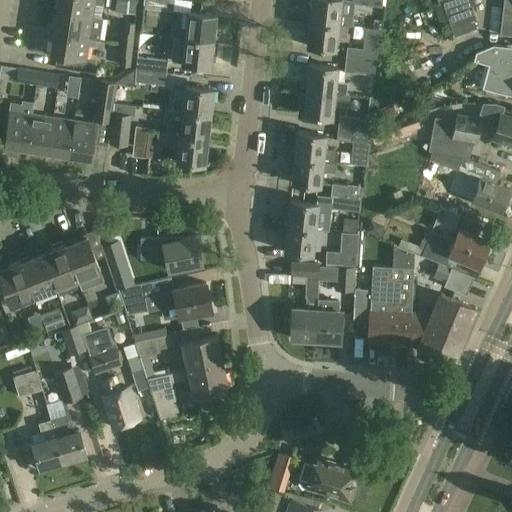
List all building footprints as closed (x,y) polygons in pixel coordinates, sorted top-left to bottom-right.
[(57,0),(56,11),(93,16),(94,4),(102,6),(103,0),(57,0)] [(136,13),(138,2),(126,0),(116,0),(115,12),(136,13)] [(173,11),(173,0),(143,0),(143,8),(173,11)] [(352,0),(311,0),(309,20),(348,25),(352,26),(355,3),(352,3),(352,0)] [(475,27),(465,0),(436,0),(438,2),(442,1),(454,35),(475,27)] [(511,0),(504,0),(502,33),(511,34),(511,0)] [(93,16),(56,11),(53,31),(96,38),(100,39),(102,28),(91,26),(93,16)] [(187,12),(184,37),(213,40),(216,15),(187,12)] [(347,35),(348,25),(309,20),(306,46),(336,49),(338,34),(347,35)] [(121,31),(120,42),(133,43),(135,23),(124,22),(123,31),(121,31)] [(88,44),(95,45),(96,38),(53,31),(49,54),(85,59),(88,44)] [(210,66),(213,40),(184,37),(175,36),(173,47),(183,48),(181,62),(210,66)] [(133,43),(120,42),(119,56),(120,56),(119,65),(131,66),(133,43)] [(493,45),(476,52),(474,60),(488,64),(481,88),(511,95),(511,46),(498,45),(493,45)] [(347,46),(346,59),(376,62),(377,50),(347,46)] [(136,69),(166,72),(168,60),(138,56),(136,69)] [(374,74),(376,62),(346,59),(345,71),(374,74)] [(0,65),(0,77),(7,79),(10,64),(0,63),(0,65)] [(309,64),(306,89),(335,92),(346,94),(347,82),(336,81),(338,67),(309,64)] [(24,75),(37,77),(38,69),(26,67),(24,75)] [(50,71),(38,69),(37,77),(59,80),(60,72),(50,71)] [(165,85),(166,72),(136,69),(135,81),(165,85)] [(67,82),(80,84),(81,76),(69,74),(67,82)] [(99,80),(93,120),(111,123),(117,82),(99,80)] [(185,85),(182,111),(211,113),(214,89),(185,85)] [(346,94),(335,92),(306,89),(303,114),(332,118),(334,105),(347,106),(349,94),(346,94)] [(3,144),(26,148),(32,112),(33,102),(21,101),(21,104),(10,102),(10,103),(6,102),(3,120),(7,121),(3,144)] [(383,111),(387,120),(396,115),(392,106),(383,111)] [(208,139),(211,113),(182,111),(174,110),(172,123),(168,123),(167,134),(179,136),(208,139)] [(26,148),(47,151),(52,116),(32,112),(26,148)] [(113,113),(110,141),(126,143),(130,115),(113,113)] [(435,117),(429,151),(432,151),(462,157),(469,159),(474,142),(477,143),(482,118),(456,113),(455,120),(435,117)] [(493,138),(511,144),(511,116),(501,113),(493,138)] [(339,115),(338,127),(368,130),(369,118),(339,115)] [(47,151),(69,155),(74,119),(52,116),(47,151)] [(376,143),(420,127),(416,116),(373,132),(376,143)] [(96,123),(74,119),(69,155),(91,158),(96,123)] [(132,155),(144,157),(148,127),(136,125),(132,155)] [(368,130),(338,127),(337,140),(353,141),(367,143),(368,130)] [(323,160),(334,161),(336,162),(337,150),(325,149),(326,135),(297,132),(295,157),(323,160)] [(167,134),(158,133),(156,144),(165,145),(165,144),(178,146),(176,160),(205,164),(208,139),(179,136),(167,134)] [(367,143),(353,141),(352,152),(367,154),(368,143),(367,143)] [(469,159),(432,151),(430,158),(457,170),(453,181),(461,185),(462,192),(465,198),(472,201),(500,211),(508,189),(477,176),(481,164),(468,159),(469,159)] [(321,183),(332,183),(333,183),(334,161),(323,160),(295,157),(292,182),(321,185),(321,183)] [(332,183),(331,195),(361,199),(362,187),(333,183),(332,183)] [(361,199),(331,195),(329,208),(360,211),(361,199)] [(290,200),(287,225),(316,228),(328,230),(330,218),(318,217),(319,203),(290,200)] [(489,240),(455,226),(459,215),(440,208),(431,231),(454,240),(449,254),(478,266),(489,240)] [(368,232),(382,238),(386,226),(372,221),(368,232)] [(287,225),(286,237),(281,237),(280,249),(285,249),(284,251),(313,254),(316,228),(287,225)] [(410,228),(405,239),(420,246),(425,235),(410,228)] [(82,289),(104,280),(86,235),(62,244),(76,280),(78,280),(82,289)] [(166,260),(168,270),(202,263),(196,236),(163,243),(162,238),(140,237),(140,260),(166,260)] [(104,255),(106,261),(123,255),(118,239),(101,245),(104,255)] [(426,242),(421,255),(443,264),(448,251),(426,242)] [(54,289),(76,280),(62,244),(41,253),(54,289)] [(356,266),(356,253),(327,251),(326,264),(356,266)] [(41,253),(18,261),(32,297),(54,289),(41,253)] [(10,305),(32,297),(18,261),(0,268),(0,296),(6,294),(10,305)] [(306,276),(305,297),(307,297),(306,308),(293,308),(292,338),(315,339),(317,299),(319,264),(293,262),(292,275),(306,276)] [(413,268),(372,265),(370,290),(355,289),(353,320),(369,321),(368,342),(419,345),(419,346),(453,360),(462,339),(433,327),(435,322),(425,316),(425,313),(411,312),(413,268)] [(354,291),(355,269),(336,267),(336,280),(335,290),(354,291)] [(452,267),(446,282),(445,285),(467,294),(474,276),(452,267)] [(144,297),(142,284),(118,289),(124,309),(146,305),(147,311),(176,305),(179,316),(212,310),(206,282),(173,289),(173,291),(144,297)] [(435,322),(433,327),(462,339),(475,307),(440,293),(432,313),(425,313),(425,316),(435,322)] [(317,299),(315,339),(340,340),(341,310),(338,310),(339,300),(317,299)] [(42,314),(48,330),(64,324),(58,308),(42,314)] [(70,354),(84,349),(76,325),(62,330),(70,354)] [(116,350),(115,346),(114,347),(109,329),(101,332),(100,329),(83,335),(90,355),(89,355),(95,372),(120,363),(119,360),(122,359),(119,349),(116,350)] [(140,356),(149,354),(159,352),(159,348),(172,345),(169,333),(135,341),(136,344),(140,356)] [(181,342),(187,368),(222,361),(217,335),(181,342)] [(144,369),(140,356),(128,360),(132,372),(137,371),(144,369)] [(228,387),(223,366),(222,361),(187,368),(192,394),(228,387)] [(54,373),(63,402),(81,395),(71,367),(54,373)] [(18,395),(42,389),(36,369),(12,376),(18,395)] [(179,415),(177,404),(174,391),(169,392),(165,373),(145,377),(156,408),(161,419),(179,415)] [(115,376),(102,380),(106,393),(103,394),(113,426),(139,417),(128,385),(119,389),(115,376)] [(78,428),(74,430),(70,413),(50,419),(62,461),(86,455),(78,428)] [(30,444),(28,448),(30,455),(33,457),(36,456),(39,468),(62,461),(50,419),(38,423),(41,432),(44,431),(46,438),(32,442),(32,444),(30,444)] [(308,486),(312,488),(311,491),(323,494),(324,491),(349,499),(354,486),(350,485),(351,483),(348,482),(352,469),(316,458),(315,464),(304,461),(299,478),(309,481),(308,486)] [(282,491),(289,468),(276,464),(269,487),(282,491)] [(502,511),(511,511),(511,495),(508,494),(502,511)] [(320,511),(321,510),(291,499),(286,511),(320,511)] [(271,501),(267,511),(284,511),(287,506),(271,501)]
